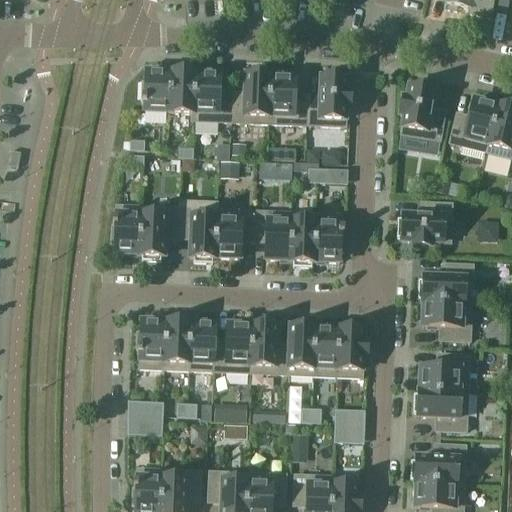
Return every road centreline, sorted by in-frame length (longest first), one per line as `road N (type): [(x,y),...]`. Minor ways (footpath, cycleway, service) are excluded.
road 1 (residential): [(101,511),(107,295),(359,301)]
road 2 (residential): [(370,42),(359,301)]
road 3 (residential): [(370,42),(123,36)]
road 4 (residential): [(359,301),(388,303),(376,511)]
road 5 (residential): [(511,68),(370,42)]
